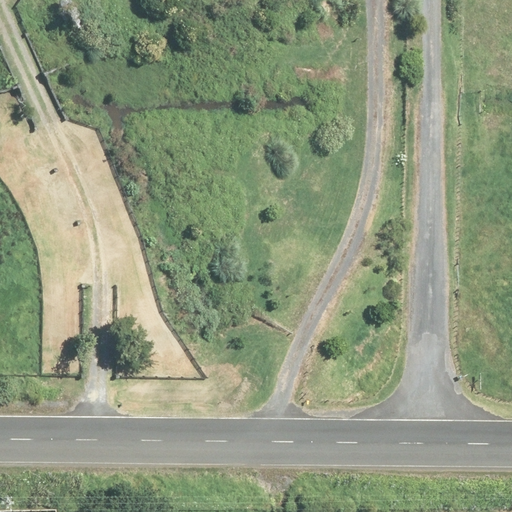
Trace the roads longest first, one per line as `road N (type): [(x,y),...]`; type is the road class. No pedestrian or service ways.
road 1 (tertiary): [(511,444),(0,440)]
road 2 (unknown): [(423,443),(427,0)]
road 3 (unknown): [(179,441),(0,45)]
